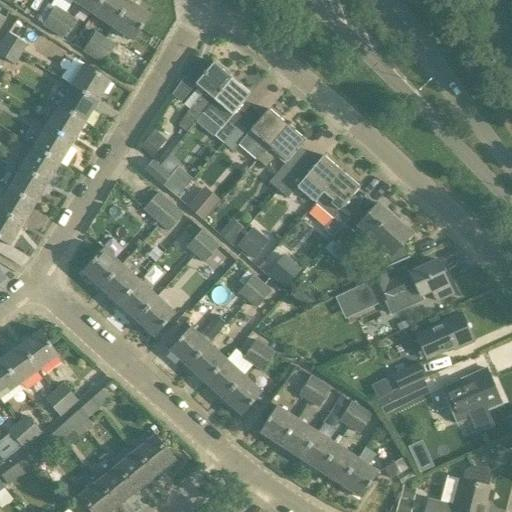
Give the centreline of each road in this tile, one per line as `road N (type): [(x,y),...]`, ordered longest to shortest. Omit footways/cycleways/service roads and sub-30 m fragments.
road 1 (residential): [(511,277),(313,89),(203,3)]
road 2 (residential): [(40,284),(65,253),(203,3)]
road 3 (primary): [(316,0),(511,206)]
road 4 (residential): [(228,459),(40,284)]
road 5 (primary): [(511,170),(384,0)]
